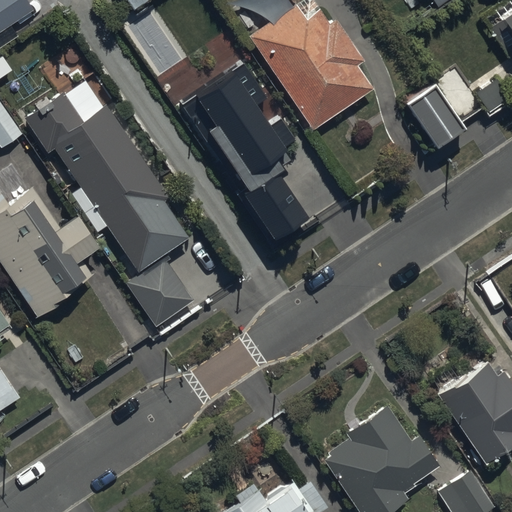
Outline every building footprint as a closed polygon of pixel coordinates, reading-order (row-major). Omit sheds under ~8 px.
[(0,0),(0,34),(34,12),(26,0),(0,0)] [(125,0),(135,14),(156,0),(125,0)] [(303,0),(246,38),(311,135),(375,92),(313,0),(303,0)] [(430,0),(436,8),(448,0),(430,0)] [(511,2),(496,14),(511,38),(511,2)] [(175,100),(231,183),(230,184),(275,252),(313,227),(269,162),(295,144),(237,58),(175,100)] [(473,97),(485,115),(509,98),(497,80),(473,97)] [(431,82),(403,100),(435,149),(463,130),(431,82)] [(50,158),(57,154),(138,274),(190,239),(105,112),(84,126),(59,89),(21,114),(50,158)] [(0,145),(3,151),(23,137),(0,102),(0,145)] [(0,264),(37,319),(92,282),(83,268),(101,255),(76,217),(57,230),(30,189),(3,207),(0,202),(0,264)] [(128,287),(156,329),(194,304),(166,262),(128,287)] [(0,346),(14,337),(0,316),(0,346)] [(436,394),(485,468),(511,449),(511,383),(505,374),(495,381),(483,363),(436,394)] [(0,414),(22,400),(0,367),(0,414)] [(419,440),(408,447),(382,408),(342,434),(347,442),(321,459),(356,511),(397,511),(409,504),(403,495),(439,471),(419,440)] [(436,492),(448,511),(487,511),(492,509),(467,471),(436,492)] [(308,511),(293,488),(264,507),(252,488),(215,511),(308,511)]
